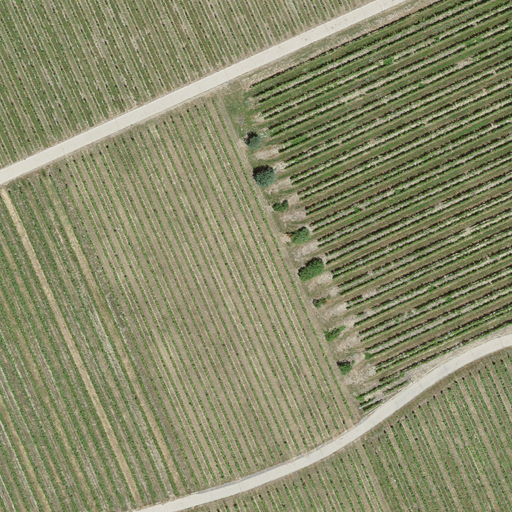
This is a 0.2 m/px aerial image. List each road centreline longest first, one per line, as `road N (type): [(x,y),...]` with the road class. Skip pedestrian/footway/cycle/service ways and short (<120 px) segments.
road 1 (track): [(0,177),(386,0)]
road 2 (track): [(511,337),(407,388),(330,450),(146,511)]
